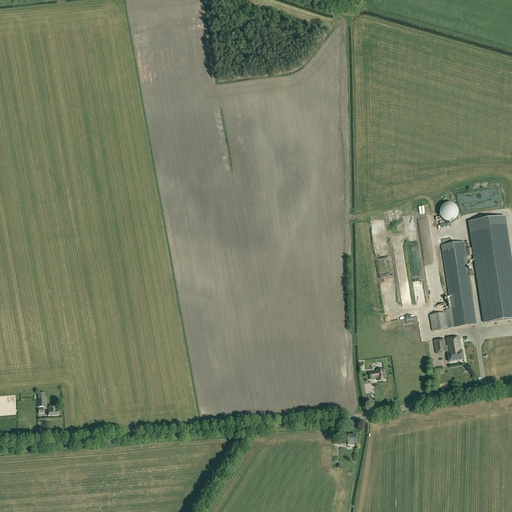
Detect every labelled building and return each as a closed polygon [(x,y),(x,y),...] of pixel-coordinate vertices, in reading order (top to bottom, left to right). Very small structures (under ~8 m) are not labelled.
[(443,252),(454,328),(477,325),(465,249),(443,252)] [(511,267),(510,257),(475,263),(484,323),(511,319),(511,267)] [(432,332),(448,329),(446,313),(429,316),(432,332)] [(461,351),(459,337),(446,340),(447,347),(445,347),(444,340),(433,342),(435,354),(448,352),(448,353),(447,353),(448,362),(463,360),(462,351),(461,351)] [(376,371),(376,372),(369,373),(370,380),(374,379),(374,378),(377,378),(378,382),(379,381),(380,382),(382,382),(382,381),(385,381),(384,370),(376,371)] [(58,411),(58,406),(49,406),(49,411),(48,411),(48,416),(59,416),(59,411),(58,411)] [(355,446),(356,436),(348,435),(344,435),(343,445),(347,445),(355,446)]
